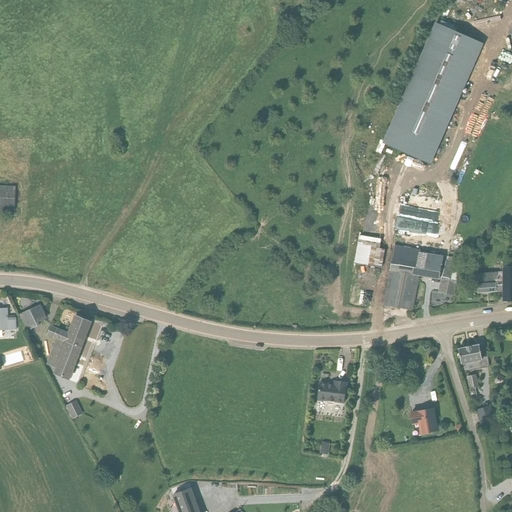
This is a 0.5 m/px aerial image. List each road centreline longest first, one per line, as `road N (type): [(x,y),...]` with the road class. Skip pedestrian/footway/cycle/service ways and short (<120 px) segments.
road 1 (tertiary): [(439,327),(300,343),(0,280)]
road 2 (unclassified): [(439,327),(476,440),(482,511)]
